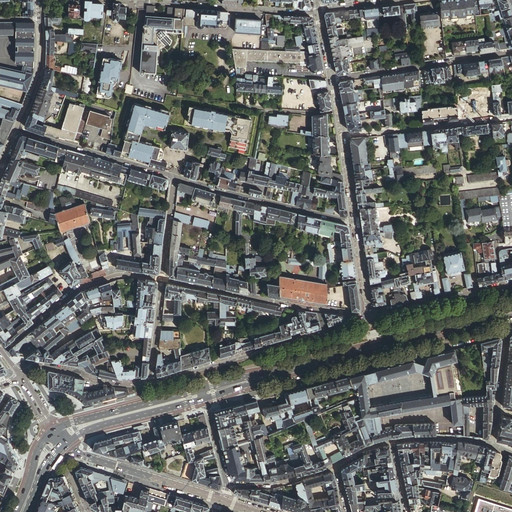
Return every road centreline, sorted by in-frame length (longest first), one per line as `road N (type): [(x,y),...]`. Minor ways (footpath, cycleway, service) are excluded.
road 1 (primary): [(511,306),(202,388)]
road 2 (tertiary): [(370,316),(149,383)]
road 3 (residential): [(160,279),(370,316)]
road 4 (unclassified): [(172,176),(356,222)]
road 5 (residential): [(318,11),(135,0)]
road 6 (residential): [(2,351),(85,285),(116,274),(160,279)]
road 7 (unclassified): [(333,79),(511,52)]
road 8 (residential): [(511,118),(344,135)]
road 9 (unclassified): [(16,128),(172,176)]
road 10 (tertiary): [(218,499),(87,458),(67,443)]
road 11 (primary): [(202,388),(54,429)]
road 12 (primary): [(67,443),(91,429),(205,399)]
road 13 (tertiary): [(370,316),(511,281)]
road 14 (residential): [(242,386),(255,393),(368,364),(365,354)]
road 15 (tertiary): [(149,383),(37,364),(20,375)]
road 16 (primary): [(242,386),(365,354)]
